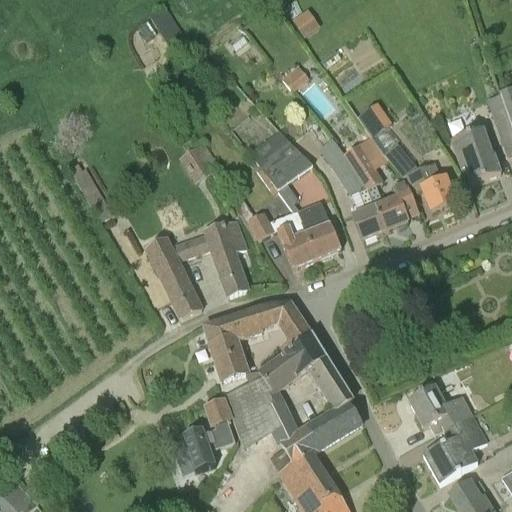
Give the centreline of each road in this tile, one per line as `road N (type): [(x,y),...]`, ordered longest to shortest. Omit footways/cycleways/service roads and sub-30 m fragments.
road 1 (residential): [(0,467),(58,411),(128,362),(232,310),(310,300)]
road 2 (residential): [(416,511),(310,300)]
road 3 (residential): [(310,300),(511,215)]
